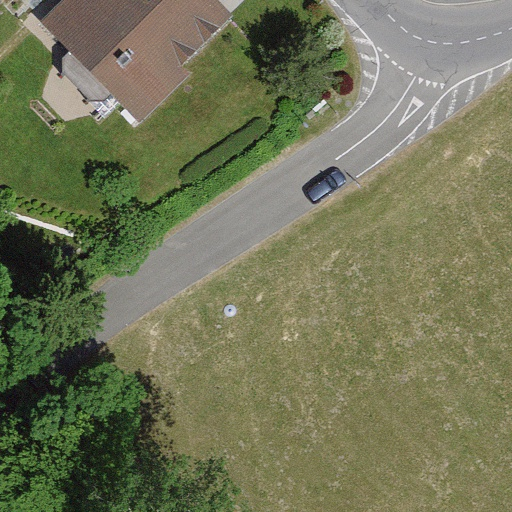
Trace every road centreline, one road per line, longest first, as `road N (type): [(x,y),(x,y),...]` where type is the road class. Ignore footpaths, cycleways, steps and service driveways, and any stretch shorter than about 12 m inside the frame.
road 1 (residential): [(149,286),(372,132),(398,104),(430,42)]
road 2 (residential): [(0,414),(120,312)]
